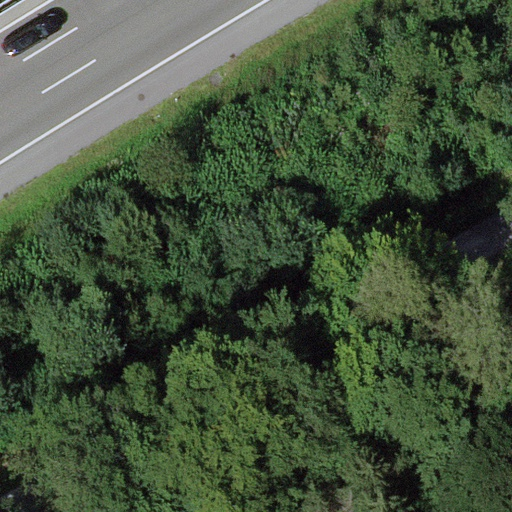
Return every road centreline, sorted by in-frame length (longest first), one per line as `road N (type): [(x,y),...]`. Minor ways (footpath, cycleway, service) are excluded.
road 1 (track): [(475,261),(27,511)]
road 2 (motorway): [(0,98),(159,0)]
